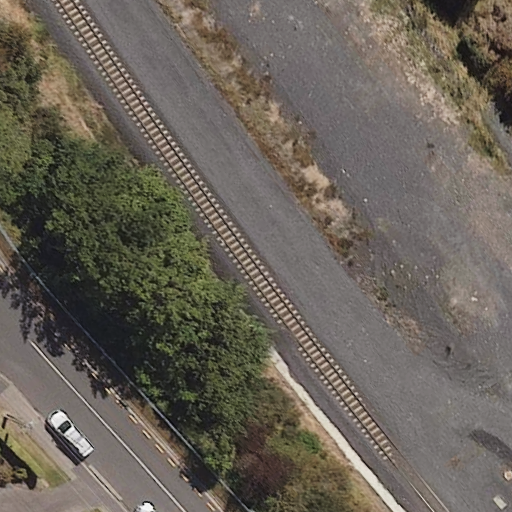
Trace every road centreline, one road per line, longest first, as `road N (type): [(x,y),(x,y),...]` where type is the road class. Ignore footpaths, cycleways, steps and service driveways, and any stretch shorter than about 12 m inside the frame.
road 1 (track): [(116,0),(197,128),(471,493)]
road 2 (residential): [(0,307),(186,511)]
